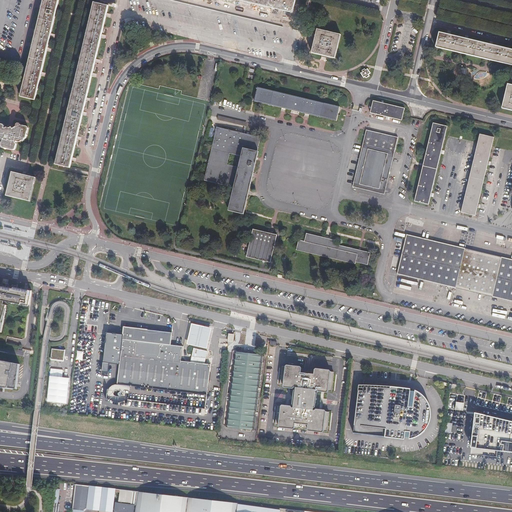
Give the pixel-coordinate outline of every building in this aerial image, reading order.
[(42,0),(19,98),(35,101),(58,0),(42,0)] [(235,0),(293,14),(295,0),(235,0)] [(108,5),(93,2),(54,165),(70,169),(108,5)] [(311,53),(335,59),(341,35),(318,29),(311,53)] [(437,47),(511,64),(511,48),(440,32),(437,47)] [(511,84),(508,83),(502,107),(511,109),(511,84)] [(255,101),(335,121),(339,107),(258,88),(255,101)] [(371,114),(403,121),(406,109),(374,102),(371,114)] [(6,129),(4,140),(3,146),(4,148),(15,151),(16,150),(17,145),(16,143),(18,142),(21,142),(27,138),(29,129),(28,127),(22,126),(21,124),(19,124),(18,125),(17,127),(14,129),(13,127),(11,129),(8,128),(6,129)] [(448,128),(434,124),(415,201),(429,205),(448,128)] [(262,152),(260,151),(263,138),(220,128),(207,181),(236,188),(234,198),(231,211),(246,215),(249,202),(252,192),(262,152)] [(399,139),(367,131),(352,188),(385,196),(399,139)] [(461,212),(476,216),(494,139),(480,135),(461,212)] [(36,178),(13,172),(8,197),(31,202),(36,178)] [(248,257),(272,263),(278,235),(255,229),(248,257)] [(305,241),(298,240),(296,251),(355,266),(356,263),(367,266),(370,254),(333,245),(334,241),(307,234),(305,241)] [(511,260),(407,235),(398,275),(511,302),(511,260)] [(5,302),(29,307),(32,292),(33,291),(0,284),(0,333),(3,334),(8,310),(7,309),(7,306),(4,305),(5,302)] [(212,329),(191,324),(187,345),(207,349),(212,329)] [(119,365),(117,385),(115,386),(113,389),(113,391),(115,394),(117,397),(120,398),(123,398),(126,396),(128,394),(128,397),(205,406),(209,406),(210,395),(207,394),(210,365),(204,364),(190,362),(181,361),(182,347),(170,345),(172,333),(123,327),(122,336),(106,334),(103,363),(119,365)] [(193,348),(190,362),(204,364),(207,352),(193,348)] [(227,426),(255,429),(264,355),(236,352),(227,426)] [(0,388),(17,390),(20,365),(0,360),(0,388)] [(305,368),(304,368),(302,368),(285,366),(282,368),(280,384),(283,386),(284,386),(296,387),(294,408),(282,406),(281,406),(277,408),(275,423),(278,426),(279,426),(295,428),(298,428),(300,426),(303,427),(305,429),(307,429),(323,431),(326,431),(329,428),(331,415),(328,412),(327,412),(317,411),(316,411),(316,408),(318,392),(318,389),(321,390),(329,391),(332,391),(334,388),(336,375),(334,372),(332,371),(316,370),(312,369),(311,371),(306,370),(305,368)] [(359,386),(358,391),(390,395),(391,387),(384,387),(377,386),(371,386),(365,386),(361,386),(359,386)] [(411,389),(391,387),(390,395),(358,391),(354,426),(393,431),(393,439),(405,440),(406,438),(410,438),(409,440),(411,439),(414,439),(417,437),(420,436),(423,434),(425,432),(425,431),(426,430),(428,428),(429,425),(430,422),(432,418),(432,414),(431,408),(429,402),(425,398),(422,394),(418,392),(415,390),(415,392),(411,391),(411,389)] [(471,447),(511,452),(511,421),(475,413),(471,447)] [(393,431),(354,426),(354,434),(393,439),(393,431)] [(114,488),(75,485),(73,511),(84,511),(85,511),(86,509),(112,511),(114,488)] [(132,491),(120,490),(119,501),(131,502),(132,491)] [(280,511),(281,507),(140,493),(137,511),(280,511)] [(116,503),(115,511),(123,511),(132,511),(134,505),(116,503)]
